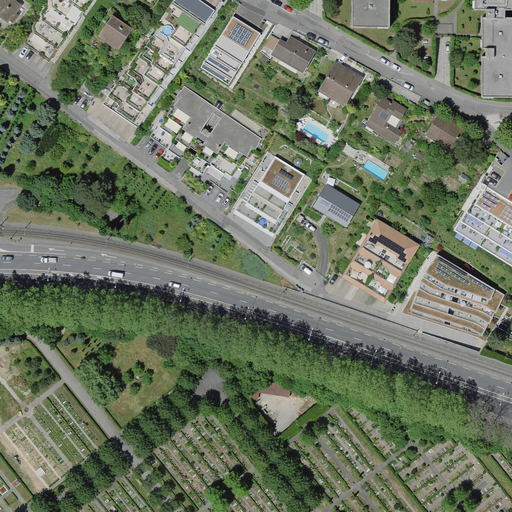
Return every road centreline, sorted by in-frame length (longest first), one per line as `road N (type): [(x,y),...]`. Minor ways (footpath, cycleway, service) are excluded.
road 1 (residential): [(0,56),(316,292),(474,343)]
road 2 (primary): [(0,282),(131,292),(242,319),(511,411)]
road 3 (primary): [(511,390),(144,273)]
road 4 (residential): [(258,0),(443,97),(511,112)]
road 5 (residential): [(144,273),(92,253),(0,240)]
road 6 (primary): [(144,273),(0,258)]
